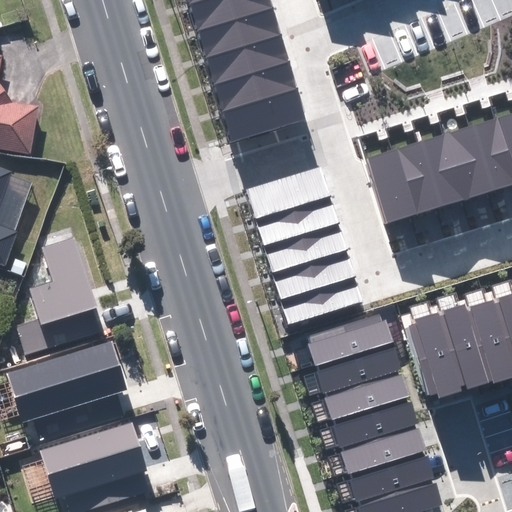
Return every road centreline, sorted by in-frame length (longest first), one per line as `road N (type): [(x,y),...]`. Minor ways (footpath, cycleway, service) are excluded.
road 1 (secondary): [(158,192),(259,511)]
road 2 (residential): [(511,236),(385,277),(343,137)]
road 3 (secondary): [(101,0),(158,192)]
road 4 (residential): [(343,137),(158,192)]
